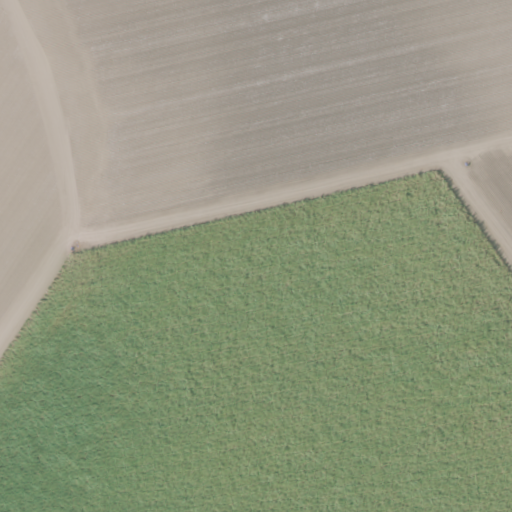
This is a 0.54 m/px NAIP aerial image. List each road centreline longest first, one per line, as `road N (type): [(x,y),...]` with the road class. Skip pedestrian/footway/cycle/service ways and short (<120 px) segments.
road 1 (track): [(511,143),(96,241),(63,235)]
road 2 (track): [(0,332),(63,235),(94,160),(92,108),(43,0)]
